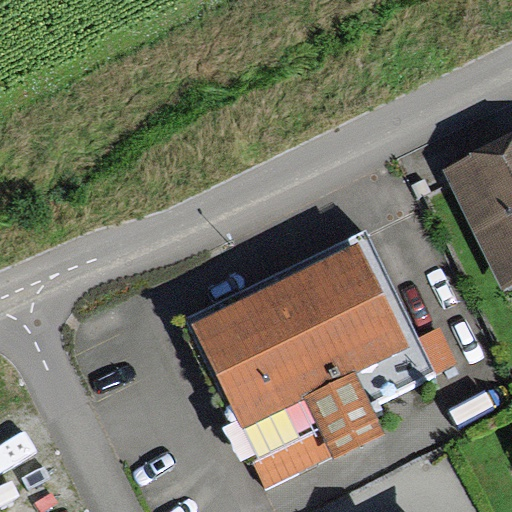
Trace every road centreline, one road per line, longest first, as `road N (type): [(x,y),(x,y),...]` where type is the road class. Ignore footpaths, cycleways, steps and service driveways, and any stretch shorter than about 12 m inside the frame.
road 1 (residential): [(511,60),(14,295)]
road 2 (residential): [(14,295),(121,511)]
